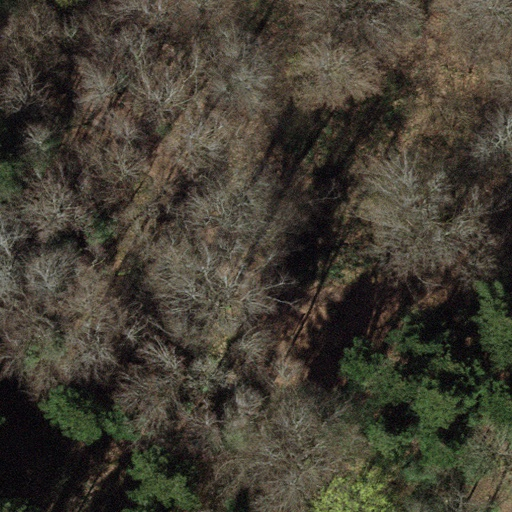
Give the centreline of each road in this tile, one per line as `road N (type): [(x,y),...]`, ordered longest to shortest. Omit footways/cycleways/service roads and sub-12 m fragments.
road 1 (motorway): [(19,511),(511,218)]
road 2 (motorway): [(284,0),(0,172)]
